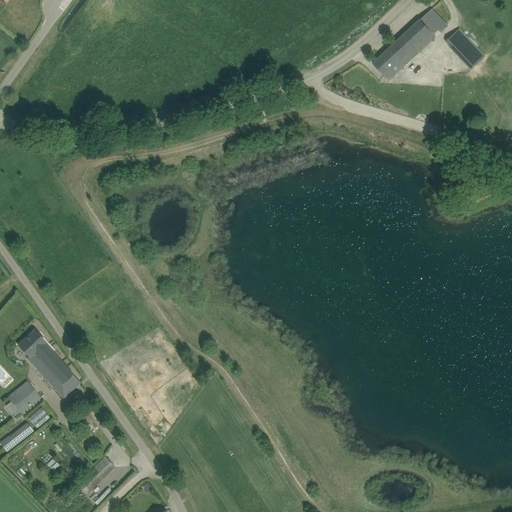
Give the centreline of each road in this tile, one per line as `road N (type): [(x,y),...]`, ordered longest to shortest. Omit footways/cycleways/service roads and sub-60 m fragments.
road 1 (unclassified): [(0,124),(119,129),(227,106),(333,66),(409,0)]
road 2 (unclassified): [(182,511),(0,244)]
